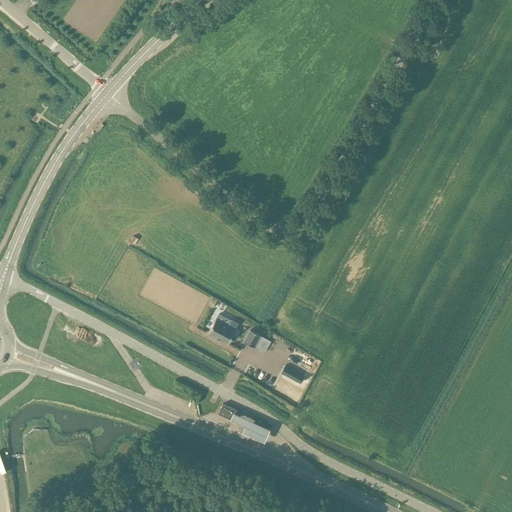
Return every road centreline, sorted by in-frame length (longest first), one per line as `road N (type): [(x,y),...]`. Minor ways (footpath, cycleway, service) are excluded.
road 1 (unclassified): [(106,93),(255,221),(287,230),(308,216),(437,0)]
road 2 (unclassified): [(430,511),(325,461),(183,370),(6,281)]
road 3 (primary): [(380,511),(295,468),(78,379)]
road 4 (tertiary): [(12,253),(63,149),(106,93)]
road 5 (residential): [(106,93),(0,1)]
road 6 (tertiary): [(106,93),(203,0)]
